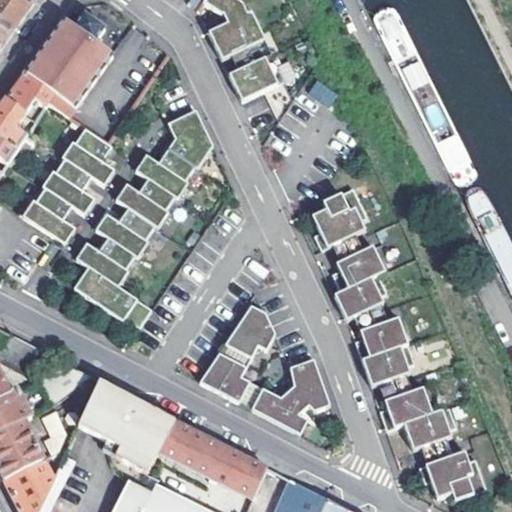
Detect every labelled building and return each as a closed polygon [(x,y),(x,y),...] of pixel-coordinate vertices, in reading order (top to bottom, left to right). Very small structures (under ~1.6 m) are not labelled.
[(28,0),(0,0),(0,24),(12,33),(33,3),(28,0)] [(232,0),(206,0),(203,5),(221,17),(222,17),(227,25),(208,35),(222,63),(265,42),(251,14),(246,16),(242,7),(232,0)] [(63,22),(24,75),(54,96),(48,104),(67,119),(112,58),(95,45),(105,30),(85,15),(73,30),(63,22)] [(0,24),(0,48),(12,33),(0,24)] [(271,57),(229,77),(242,104),(284,84),(271,57)] [(38,104),(45,108),(48,104),(54,96),(24,75),(6,101),(26,115),(33,106),(35,108),(38,104)] [(316,81),(307,95),(329,108),(338,93),(316,81)] [(6,101),(0,108),(0,136),(6,141),(0,149),(0,159),(1,160),(5,163),(24,137),(18,132),(22,127),(19,125),(26,115),(6,101)] [(212,148),(195,112),(167,126),(174,142),(158,164),(145,156),(134,172),(147,180),(138,193),(126,184),(115,200),(127,208),(117,222),(105,213),(94,229),(106,238),(97,251),(85,243),(74,259),(90,270),(76,290),(110,314),(112,310),(136,328),(149,310),(116,286),(127,271),(124,270),(133,257),(135,258),(146,242),(144,241),(154,227),(156,229),(167,213),(165,211),(174,198),(176,200),(188,184),(185,182),(194,169),(197,171),(212,148)] [(104,146),(82,130),(72,144),(69,143),(58,158),(61,160),(52,173),(49,171),(38,187),(40,188),(31,202),(29,200),(18,215),(58,244),(70,229),(58,220),(67,207),(79,216),(90,200),(78,192),(87,179),(99,187),(110,171),(98,162),(108,148),(104,146)] [(356,193),(326,207),(329,215),(315,222),(323,238),(317,241),(324,256),(368,235),(364,226),(370,223),(356,193)] [(376,251),(339,269),(342,276),(335,279),(344,297),(337,300),(349,326),(387,308),(383,302),(390,299),(381,281),(388,277),(376,251)] [(250,307),(198,383),(238,404),(238,403),(251,409),(250,411),(299,436),(306,421),(303,419),(310,408),(315,412),(331,407),(315,360),(291,369),(297,387),(285,400),(241,376),(257,345),(266,350),(275,333),(263,313),(250,307)] [(365,344),(358,347),(374,392),(412,379),(410,371),(417,369),(401,323),(362,337),(365,344)] [(0,353),(9,336),(0,331),(0,353)] [(9,336),(0,353),(0,354),(45,379),(55,360),(9,336)] [(41,381),(54,407),(90,379),(67,367),(45,379),(41,381)] [(0,401),(11,396),(0,374),(0,401)] [(174,423),(98,383),(81,420),(156,458),(158,454),(174,423)] [(11,396),(0,401),(0,435),(24,424),(30,420),(27,412),(32,409),(30,404),(24,406),(17,393),(11,396)] [(389,414),(382,416),(389,436),(406,430),(415,456),(454,442),(451,435),(458,433),(452,413),(435,419),(425,394),(387,407),(389,414)] [(46,443),(53,458),(58,455),(66,437),(55,414),(43,420),(53,440),(46,443)] [(156,458),(81,420),(76,433),(118,452),(114,461),(146,476),(156,458)] [(266,470),(174,423),(158,454),(251,501),(266,470)] [(0,474),(4,482),(44,462),(24,424),(0,435),(0,474)] [(467,457),(421,473),(427,490),(434,487),(440,504),(455,499),(458,506),(488,496),(478,464),(470,467),(467,457)] [(39,511),(54,481),(44,462),(4,482),(18,511),(39,511)] [(139,511),(148,493),(124,482),(111,511),(139,511)] [(322,511),(327,502),(290,482),(275,511),(322,511)] [(148,493),(139,511),(208,511),(152,484),(148,493)] [(346,511),(327,502),(322,511),(346,511)]
